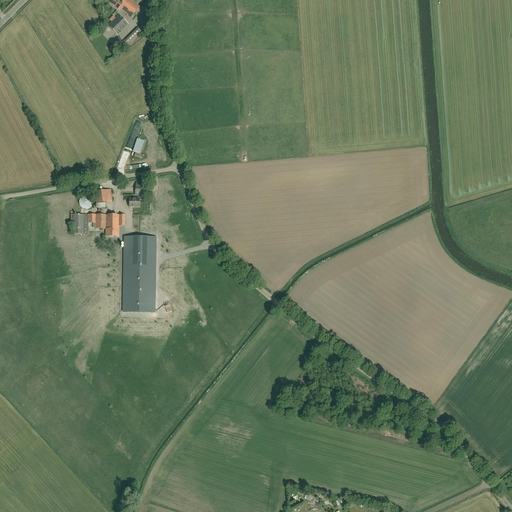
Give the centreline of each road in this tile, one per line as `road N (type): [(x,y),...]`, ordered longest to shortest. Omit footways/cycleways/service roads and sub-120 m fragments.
road 1 (unclassified): [(511,511),(426,413),(226,262),(201,228),(177,169)]
road 2 (unclassified): [(0,198),(177,169)]
road 3 (unclassified): [(177,169),(157,90),(155,0)]
